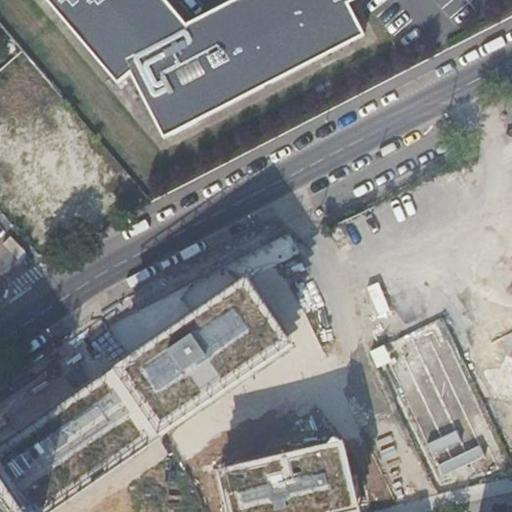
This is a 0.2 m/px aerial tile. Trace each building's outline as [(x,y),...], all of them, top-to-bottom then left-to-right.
[(171,0),(45,0),(118,85),(133,73),(166,138),(367,35),(351,3),(357,0),(237,0),(192,23),(171,0)] [(349,245),(469,194),(456,164),(336,215),(349,245)] [(239,287),(0,449),(0,511),(38,511),(281,348),(239,287)] [(359,511),(344,445),(220,475),(228,511),(359,511)] [(140,492),(168,479),(160,461),(131,475),(140,492)]
